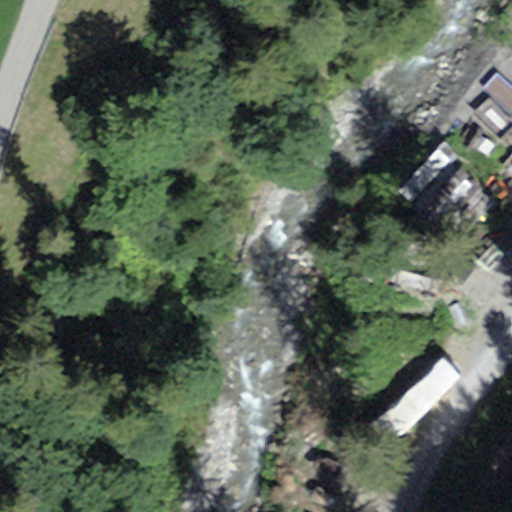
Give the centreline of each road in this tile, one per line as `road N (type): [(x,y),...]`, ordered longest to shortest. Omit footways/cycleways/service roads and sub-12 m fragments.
road 1 (track): [(511,329),(441,408),(397,511)]
road 2 (tertiary): [(0,141),(49,0)]
